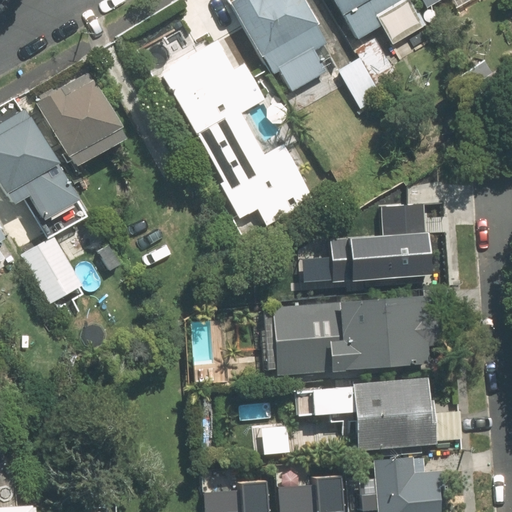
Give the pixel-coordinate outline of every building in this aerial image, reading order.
[(314,52),(325,45),(299,0),(227,0),(270,76),(279,71),(289,89),(324,70),(314,52)] [(425,29),(409,0),(332,0),(355,38),(378,26),(390,48),(425,29)] [(450,0),(454,8),(468,0),(420,0),(425,9),(440,0),(450,0)] [(263,155),(239,111),(264,97),(244,62),(235,67),(218,38),(159,71),(220,179),(214,182),(235,218),(254,207),(263,222),(310,195),(281,145),(263,155)] [(358,57),(335,71),(358,109),(382,95),(377,87),(397,75),(374,38),(353,50),(358,57)] [(88,73),(33,100),(66,167),(121,140),(88,73)] [(24,194),(49,236),(72,222),(79,235),(91,228),(22,114),(0,127),(0,199),(4,197),(8,204),(24,194)] [(437,172),(390,186),(400,221),(448,206),(437,172)] [(326,253),(328,294),(409,290),(405,229),(340,232),(341,252),(326,253)] [(79,285),(51,236),(18,255),(47,303),(79,285)] [(422,295),(267,304),(271,375),(429,366),(428,346),(440,346),(438,311),(447,310),(444,267),(421,269),(422,295)] [(431,376),(348,380),(348,387),(306,389),(307,418),(349,415),(351,449),(458,444),(457,410),(433,411),(431,376)] [(293,422),(251,424),(252,443),(293,442),(293,422)] [(445,511),(444,468),(411,469),(411,457),(371,458),(372,479),(353,480),(354,511),(445,511)] [(115,511),(115,494),(81,496),(81,511),(115,511)]
